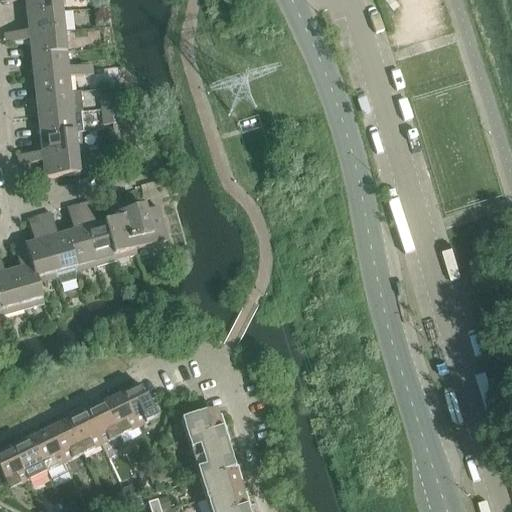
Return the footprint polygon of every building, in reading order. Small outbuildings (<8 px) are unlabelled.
[(15,0),(16,3),(25,2),(27,18),(61,14),(59,0),(15,0)] [(61,14),(27,18),(28,33),(29,38),(63,34),(61,14)] [(29,43),(31,58),(65,55),(63,34),(29,38),(28,33),(19,34),(20,44),(29,43)] [(19,34),(4,36),(5,45),(20,44),(19,34)] [(65,55),(31,58),(33,79),(68,75),(68,80),(77,79),(76,69),(67,70),(65,55)] [(91,68),(76,69),(77,79),(92,77),(91,68)] [(70,95),(68,80),(68,75),(33,79),(35,99),(70,95)] [(70,95),(35,99),(37,119),(72,115),(70,95)] [(110,96),(100,97),(102,112),(111,111),(110,96)] [(111,111),(102,112),(103,127),(113,126),(111,111)] [(74,136),(74,135),(72,115),(37,119),(40,139),(74,136)] [(239,120),(243,133),(263,128),(259,115),(239,120)] [(74,135),(74,136),(40,139),(41,155),(42,160),(82,155),(79,134),(74,135)] [(41,155),(32,156),(33,165),(42,164),(44,181),(84,177),(82,155),(42,160),(41,155)] [(33,165),(32,156),(17,158),(18,167),(33,165)] [(113,222),(104,225),(115,263),(117,263),(120,268),(129,266),(129,259),(136,257),(135,252),(134,253),(123,214),(124,214),(119,196),(106,199),(113,222)] [(89,204),(78,207),(95,269),(115,263),(104,225),(96,227),(89,204)] [(67,211),(73,234),(65,236),(75,275),(95,269),(78,207),(67,211)] [(135,252),(167,243),(158,210),(145,213),(144,208),(124,214),(123,214),(134,253),(135,252)] [(74,275),(75,275),(65,236),(57,238),(50,215),(39,219),(56,280),(57,280),(60,287),(75,282),(74,275)] [(39,219),(27,222),(34,245),(26,247),(25,247),(36,286),(37,285),(56,280),(39,219)] [(13,248),(20,271),(11,273),(22,312),(43,306),(37,285),(36,286),(25,247),(26,247),(26,244),(13,248)] [(0,263),(0,307),(3,317),(22,312),(11,273),(3,276),(0,263)] [(133,387),(120,394),(137,430),(157,421),(140,388),(134,391),(133,387)] [(108,403),(103,406),(119,439),(137,430),(120,394),(107,400),(108,403)] [(119,439),(103,406),(97,408),(96,405),(83,411),(101,448),(119,439)] [(70,418),(72,421),(66,424),(82,457),(101,448),(83,411),(70,418)] [(180,423),(187,443),(225,431),(221,417),(218,418),(216,411),(180,423)] [(59,423),(46,429),(64,466),(82,457),(66,424),(61,426),(59,423)] [(46,429),(33,436),(35,439),(30,442),(46,475),(47,474),(50,481),(66,474),(63,466),(64,466),(46,429)] [(187,443),(199,481),(235,469),(226,445),(230,444),(225,431),(187,443)] [(46,475),(30,442),(24,444),(23,441),(10,447),(28,484),(46,475)] [(0,475),(8,493),(28,484),(10,447),(0,451),(0,475)] [(237,468),(235,469),(199,481),(205,501),(240,490),(239,484),(242,483),(237,468)] [(137,469),(134,477),(142,481),(145,472),(137,469)] [(166,473),(149,478),(152,486),(168,481),(166,473)] [(131,489),(123,493),(126,501),(135,497),(131,489)] [(208,511),(242,511),(247,510),(250,509),(246,495),(242,496),(240,490),(205,501),(208,511)] [(123,493),(113,498),(117,505),(126,501),(123,493)] [(103,499),(89,506),(92,511),(106,511),(109,511),(103,499)] [(148,505),(149,511),(160,511),(157,502),(148,505)]
